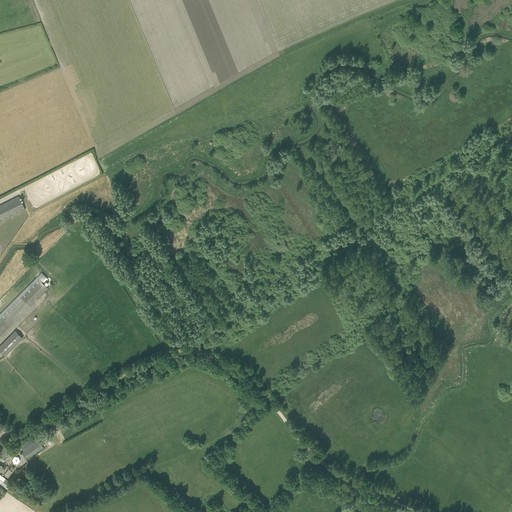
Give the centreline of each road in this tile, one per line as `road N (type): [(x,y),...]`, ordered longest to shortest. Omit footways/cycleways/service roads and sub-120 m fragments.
road 1 (track): [(0,430),(25,436),(124,375),(191,350)]
road 2 (track): [(191,350),(256,391),(316,459)]
